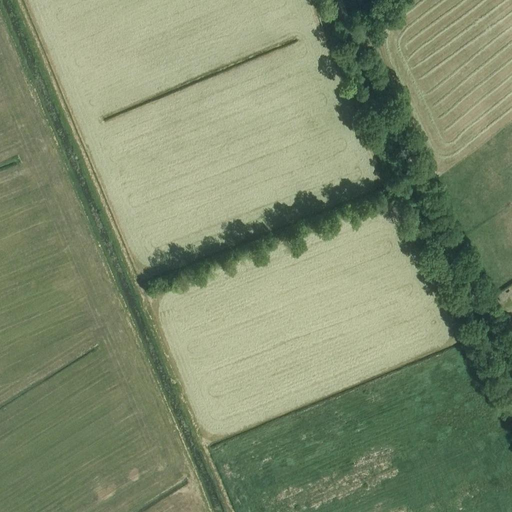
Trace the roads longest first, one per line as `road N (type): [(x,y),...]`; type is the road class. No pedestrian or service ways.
road 1 (track): [(208,511),(0,17)]
road 2 (track): [(511,366),(440,231),(339,0)]
